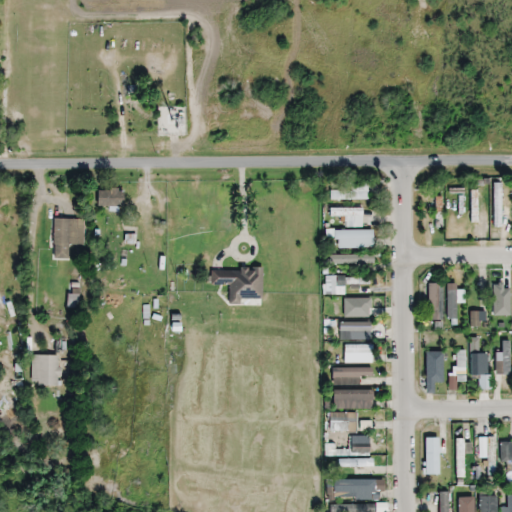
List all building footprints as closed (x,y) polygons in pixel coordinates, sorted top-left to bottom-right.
[(330,201),(366,201),(366,184),(330,184),(330,201)] [(500,228),(500,184),(492,184),(492,228),(500,228)] [(96,209),(123,209),(123,189),(96,189),(96,209)] [(477,191),(469,191),(469,223),(477,223),(477,191)] [(434,228),(442,228),(442,196),(434,196),(434,228)] [(361,208),(329,208),(329,217),(342,217),(342,227),(361,227),(361,208)] [(52,259),(71,259),(71,248),(82,248),(82,229),(74,229),(74,219),(52,219),(52,259)] [(372,248),(372,231),(333,231),(333,248),(372,248)] [(371,254),(328,254),(328,265),(371,265),(371,254)] [(262,269),(208,269),(208,284),(228,284),(229,304),(242,304),(242,300),(262,300),(262,269)] [(368,292),(368,277),(324,277),(324,292),(368,292)] [(440,284),(427,284),(427,322),(440,322),(440,284)] [(499,289),(492,289),(492,317),(507,317),(507,297),(499,297),(499,289)] [(445,318),(455,318),(455,290),(445,290),(445,318)] [(367,299),(336,299),(336,307),(351,307),(351,317),(367,317),(367,299)] [(484,311),(469,311),(469,328),(484,328),(484,311)] [(369,340),(369,323),(338,323),(338,340),(369,340)] [(56,351),(66,350),(65,338),(55,339),(56,351)] [(509,375),(509,341),(502,341),(502,352),(494,352),(494,375),(509,375)] [(343,364),(370,364),(370,345),(343,345),(343,364)] [(464,351),(452,351),(452,381),(464,381),(464,351)] [(442,353),(425,353),(425,382),(442,382),(442,353)] [(469,375),(487,375),(487,353),(469,353),(469,375)] [(30,386),(59,386),(59,356),(30,356),(30,386)] [(359,386),(359,377),(371,377),(371,368),(331,368),(331,386),(359,386)] [(371,410),(371,390),(332,390),(332,409),(371,410)] [(354,413),(328,413),(328,431),(371,431),(371,423),(354,423),(354,413)] [(434,438),(425,438),(425,475),(434,475),(434,438)] [(488,472),(494,472),(494,438),(477,438),(477,458),(488,458),(488,472)] [(455,478),(463,478),(463,439),(455,439),(455,478)] [(509,463),(509,473),(511,472),(511,441),(499,442),(499,463),(509,463)] [(373,468),(373,459),(337,459),(337,468),(373,468)] [(373,481),(334,481),(334,492),(373,492),(373,481)] [(438,511),(447,511),(447,491),(438,491),(438,511)] [(511,511),(511,495),(507,496),(507,506),(499,506),(499,511),(511,511)] [(495,511),(496,496),(477,496),(477,511),(495,511)] [(457,511),(472,511),(472,499),(458,499),(457,511)]
